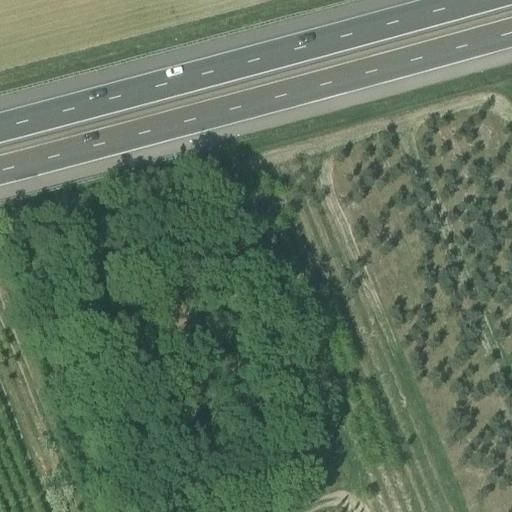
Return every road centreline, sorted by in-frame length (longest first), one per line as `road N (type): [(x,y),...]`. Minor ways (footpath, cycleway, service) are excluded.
road 1 (motorway): [(0,171),(511,33)]
road 2 (motorway): [(475,0),(0,129)]
